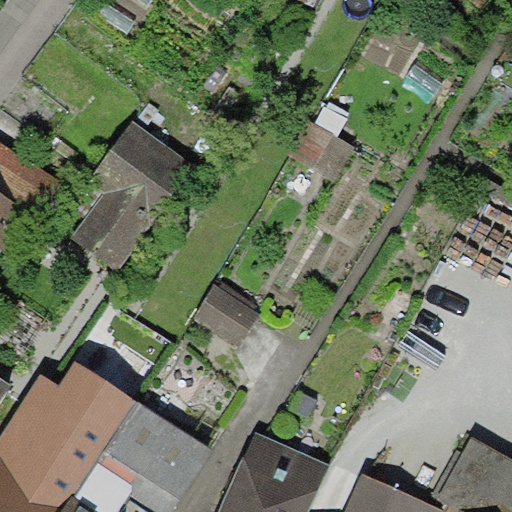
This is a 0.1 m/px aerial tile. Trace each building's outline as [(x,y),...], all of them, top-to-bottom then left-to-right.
[(186,168),(126,125),(83,184),(97,194),(61,243),(107,276),(186,168)] [(53,185),(0,149),(0,207),(25,225),(53,185)] [(0,207),(0,258),(25,225),(0,207)] [(202,293),(179,280),(160,314),(183,326),(186,320),(202,293)] [(208,285),(202,293),(186,320),(238,353),(261,318),(208,285)] [(0,420),(18,392),(0,380),(0,420)] [(110,433),(37,385),(0,440),(0,511),(56,511),(63,502),(86,467),(94,457),(110,433)] [(207,455),(128,405),(110,433),(94,457),(173,508),(207,455)] [(305,511),(328,469),(253,437),(215,511),(305,511)] [(112,511),(125,493),(86,467),(63,502),(78,511),(112,511)] [(432,511),(358,477),(341,511),(432,511)] [(78,511),(63,502),(56,511),(78,511)]
